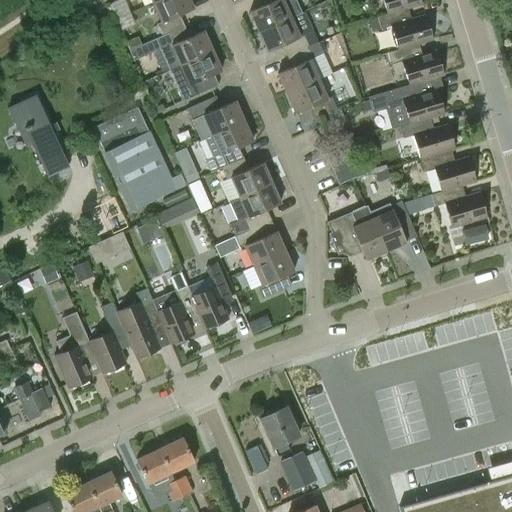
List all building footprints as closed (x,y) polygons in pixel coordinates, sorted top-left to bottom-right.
[(114,0),(112,1),(119,27),(135,23),(128,0),(114,0)] [(157,25),(162,36),(184,26),(179,15),(193,8),(189,0),(158,0),(152,3),(161,23),(157,25)] [(249,11),(258,32),(291,18),(301,13),(295,0),(261,0),(263,5),(249,11)] [(382,0),(387,14),(401,10),(421,4),(420,0),(382,0)] [(505,2),(497,5),(502,16),(510,13),(505,2)] [(390,25),(398,50),(412,45),(432,39),(425,15),(404,21),(401,10),(387,14),(387,15),(378,17),(381,28),(390,25)] [(281,45),(286,56),(317,42),(312,32),(300,37),(291,18),(258,32),(267,51),(281,45)] [(155,39),(169,70),(212,50),(203,30),(189,37),(184,26),(162,36),(155,39)] [(137,37),(127,41),(129,48),(140,44),(137,37)] [(154,39),(129,51),(133,60),(158,49),(154,39)] [(277,73),(286,94),(319,79),(319,78),(331,73),(322,53),(323,53),(318,42),(317,42),(286,56),(291,67),(277,73)] [(404,72),(408,85),(412,84),(443,75),(435,50),(415,56),(412,45),(398,50),(388,53),(395,75),(404,72)] [(221,71),(212,50),(169,70),(183,101),(218,85),(213,74),(221,71)] [(327,98),(319,79),(286,94),(295,114),(309,107),(314,118),(317,117),(336,108),(331,97),(327,98)] [(393,129),(400,127),(423,120),(444,113),(436,89),(416,95),(412,84),(408,85),(368,98),(371,108),(385,104),(393,129)] [(35,95),(8,108),(26,145),(31,143),(46,176),(68,166),(35,95)] [(200,140),(205,138),(243,121),(234,101),(220,107),(215,96),(187,108),(200,140)] [(102,152),(129,211),(184,185),(180,174),(171,179),(148,131),(147,131),(136,107),(93,127),(104,151),(102,152)] [(339,107),(336,108),(317,117),(323,129),(344,119),(339,107)] [(413,135),(420,159),(444,152),(454,149),(447,124),(427,131),(423,120),(400,127),(403,138),(413,135)] [(211,172),(221,168),(243,158),(238,147),(252,141),(243,121),(205,138),(213,158),(206,161),(211,172)] [(173,153),(180,168),(192,163),(185,148),(173,153)] [(433,167),(441,192),(455,188),(475,181),(468,157),(448,163),(444,152),(420,159),(423,170),(433,167)] [(221,168),(227,180),(230,178),(239,197),(271,183),(262,163),(248,169),(243,158),(221,168)] [(386,169),(375,174),(379,182),(390,177),(386,169)] [(230,223),(235,236),(256,227),(270,220),(266,209),(280,203),(271,183),(239,197),(229,201),(237,220),(230,223)] [(486,217),(479,193),(459,199),(455,188),(441,192),(431,195),(434,206),(444,203),(451,227),(486,217)] [(211,208),(207,198),(196,203),(200,213),(211,208)] [(190,199),(157,214),(164,228),(197,213),(190,199)] [(388,204),(368,212),(385,251),(405,242),(399,228),(410,223),(401,202),(390,207),(388,204)] [(328,233),(337,254),(359,246),(365,260),(385,251),(368,212),(365,206),(326,222),(331,232),(328,233)] [(97,212),(87,217),(97,238),(107,233),(97,212)] [(484,225),(462,231),(466,244),(487,238),(484,225)] [(243,246),(252,266),(284,251),(275,231),(261,237),(256,227),(235,236),(240,247),(243,246)] [(121,232),(88,247),(95,263),(128,248),(121,232)] [(262,299),(284,289),(279,278),(293,271),(284,251),(252,266),(261,286),(257,287),(262,299)] [(86,261),(72,267),(78,282),(92,276),(86,261)] [(210,276),(186,287),(196,310),(204,329),(228,319),(219,299),(230,295),(217,262),(206,267),(210,276)] [(3,265),(0,266),(0,285),(10,281),(3,265)] [(53,265),(40,270),(45,282),(57,277),(53,265)] [(175,290),(151,300),(162,324),(170,344),(194,334),(185,314),(196,310),(186,287),(179,271),(169,275),(175,290)] [(138,301),(116,311),(128,339),(136,359),(160,348),(151,329),(162,324),(151,300),(146,288),(135,293),(138,301)] [(112,330),(88,341),(93,354),(102,373),(125,363),(117,344),(128,339),(116,311),(112,302),(100,307),(108,326),(109,325),(112,330)] [(20,304),(11,308),(17,321),(26,317),(20,304)] [(68,388),(91,378),(83,358),(93,354),(88,341),(75,312),(62,318),(69,335),(55,341),(60,352),(53,355),(68,388)] [(266,316),(254,320),(258,330),(270,325),(266,316)] [(0,342),(0,353),(10,349),(5,340),(0,342)] [(14,359),(10,349),(0,353),(0,357),(3,364),(14,359)] [(17,400),(19,399),(32,393),(32,392),(27,382),(12,389),(17,400)] [(41,388),(32,392),(32,393),(19,399),(29,421),(40,415),(39,412),(50,407),(41,388)] [(298,436),(285,406),(259,419),(272,448),(273,448),(277,457),(290,451),(285,442),(298,436)] [(181,437),(159,448),(170,473),(193,462),(181,437)] [(256,446),(246,450),(257,474),(267,469),(256,446)] [(147,483),(170,473),(159,448),(136,458),(147,483)] [(318,486),(330,481),(317,452),(305,457),(318,486)] [(300,453),(280,463),(293,491),(313,482),(300,453)] [(109,471),(86,482),(100,511),(112,511),(107,502),(121,496),(109,471)] [(400,511),(511,511),(511,474),(399,506),(400,511)] [(185,475),(174,480),(182,497),(192,492),(185,475)] [(171,501),(182,497),(174,480),(164,485),(171,501)] [(100,511),(86,482),(63,492),(72,511),(85,511),(89,510),(89,511),(100,511)] [(51,511),(47,501),(23,511),(51,511)]
